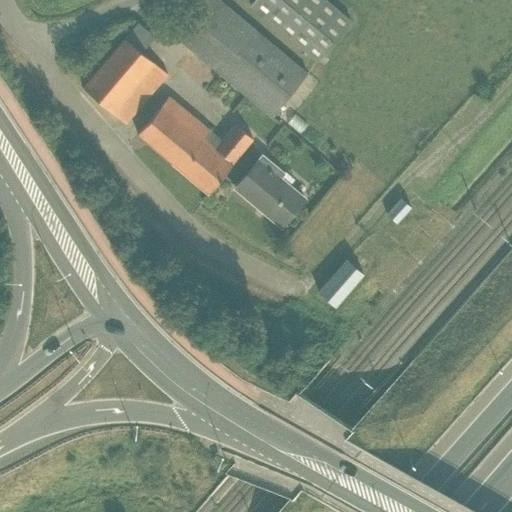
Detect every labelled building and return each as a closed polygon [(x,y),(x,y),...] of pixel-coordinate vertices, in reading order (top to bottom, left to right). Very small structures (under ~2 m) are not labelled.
[(272,120),(307,76),(211,0),(205,0),(200,8),(173,41),(272,120)] [(257,0),(250,10),(319,64),(351,24),(320,0),(257,0)] [(132,39),(87,88),(130,127),(175,79),(132,39)] [(137,134),(208,195),(255,141),(235,124),(220,142),(169,98),(137,134)] [(237,189),(287,232),(312,203),(288,182),(293,176),(267,154),(237,189)] [(408,201),(392,216),(401,226),(417,211),(408,201)] [(341,308),(371,277),(354,261),(324,292),(341,308)]
